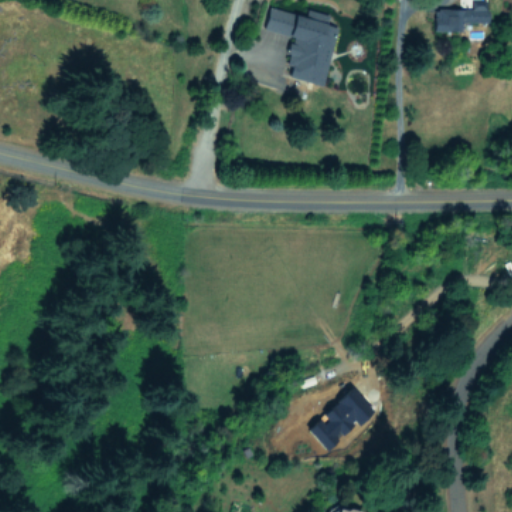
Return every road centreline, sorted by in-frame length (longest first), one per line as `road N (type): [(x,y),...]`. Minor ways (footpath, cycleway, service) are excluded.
road 1 (tertiary): [(195,197),(511,198)]
road 2 (residential): [(511,315),(474,357),(455,394),(455,511)]
road 3 (residential): [(408,0),(396,57),(396,201)]
road 4 (residential): [(235,0),(195,197)]
road 5 (tertiary): [(0,152),(195,197)]
